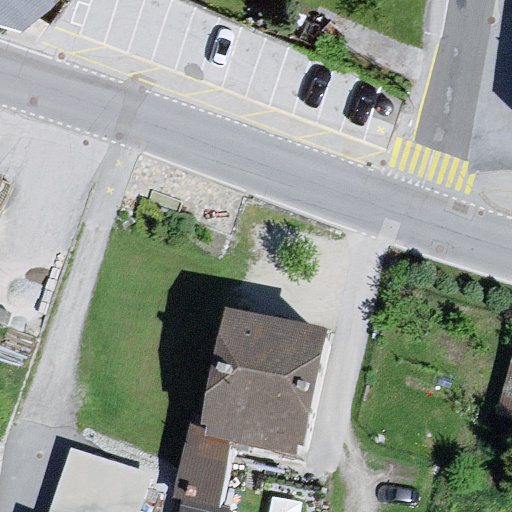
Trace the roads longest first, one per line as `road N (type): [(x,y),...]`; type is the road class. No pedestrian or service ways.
road 1 (tertiary): [(0,79),(422,217)]
road 2 (unknown): [(139,124),(15,506)]
road 3 (residential): [(422,217),(469,0)]
